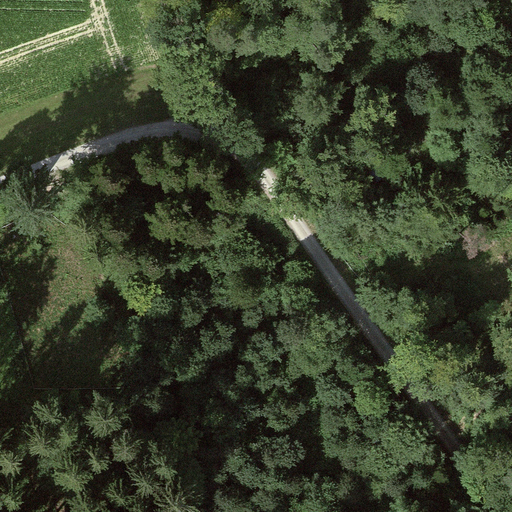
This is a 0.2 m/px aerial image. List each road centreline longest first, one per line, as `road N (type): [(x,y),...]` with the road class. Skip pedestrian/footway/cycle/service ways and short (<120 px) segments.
road 1 (track): [(218,109),(367,327),(511,503)]
road 2 (track): [(0,187),(218,109)]
road 3 (track): [(168,0),(218,109)]
